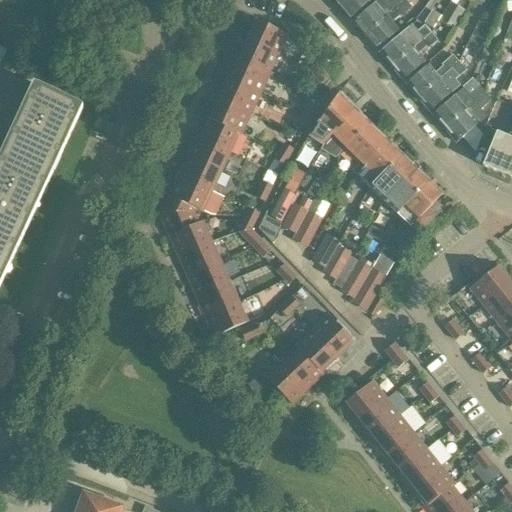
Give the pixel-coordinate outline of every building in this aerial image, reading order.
[(343,0),(337,5),(349,19),(371,0),(343,0)] [(377,0),(352,22),(364,36),(405,0),(404,0),(392,0),(389,3),(387,0),(377,0)] [(405,0),(364,36),(376,50),(399,30),(394,23),(411,8),(405,0)] [(450,3),(447,7),(439,21),(453,29),(464,11),(450,3)] [(277,56),(287,35),(253,20),(244,41),(277,56)] [(409,27),(378,53),(390,67),(430,33),(422,24),(414,31),(409,27)] [(436,40),(430,33),(390,67),(402,81),(425,62),(417,53),(424,47),(425,49),(436,40)] [(277,56),(244,41),(235,60),(268,76),(277,56)] [(405,84),(417,98),(458,63),(452,56),(441,65),(443,68),(436,73),(429,64),(405,84)] [(268,76),(235,60),(226,79),(259,95),(268,76)] [(458,63),(417,98),(429,112),(452,92),(446,84),(453,78),(455,81),(466,71),(458,63)] [(328,77),(316,64),(308,70),(320,84),(328,77)] [(259,95),(226,79),(217,99),(250,114),(259,95)] [(0,280),(80,108),(81,107),(38,87),(37,88),(38,89),(0,171),(0,280)] [(463,88),(431,115),(443,129),(485,94),(479,87),(469,95),(463,88)] [(491,101),(485,94),(443,129),(455,143),(479,123),(471,114),(478,108),(480,110),(491,101)] [(318,122),(309,136),(323,145),(327,139),(354,110),(337,95),(319,122),(318,122)] [(250,114),(217,99),(208,118),(206,116),(204,119),(239,134),(240,132),(242,133),(250,114)] [(318,113),(307,107),(303,115),(313,121),(318,113)] [(345,148),(368,124),(354,110),(327,139),(323,145),(320,150),(335,159),(345,148)] [(313,121),(303,115),(298,123),(308,129),(313,121)] [(239,134),(204,119),(196,137),(230,153),(239,134)] [(355,175),(387,142),(368,124),(345,148),(360,163),(352,171),(355,175)] [(486,147),(492,131),(485,128),(484,132),(483,135),(479,144),(486,147)] [(511,133),(509,135),(508,137),(496,131),(482,167),(511,179),(511,133)] [(187,157),(221,173),(230,153),(196,137),(187,157)] [(387,142),(355,175),(370,189),(373,184),(400,155),(387,142)] [(295,151),(285,145),(280,152),(290,159),(295,151)] [(290,159),(280,152),(275,160),(285,166),(290,159)] [(387,197),(413,168),(400,155),(373,184),(370,189),(386,204),(387,197)] [(221,173),(187,157),(178,177),(212,193),(221,173)] [(300,205),(311,210),(331,173),(320,167),(300,205)] [(400,210),(427,181),(413,168),(387,197),(386,204),(398,216),(400,210)] [(212,193),(178,177),(169,195),(167,194),(166,195),(194,208),(195,207),(204,211),(212,193)] [(427,210),(442,195),(441,193),(440,194),(427,181),(400,210),(398,216),(417,234),(434,216),(427,210)] [(274,188),(264,182),(259,191),(270,196),(274,188)] [(272,245),(282,227),(283,225),(282,224),(296,196),(284,190),(269,218),(264,215),(257,230),(272,245)] [(270,196),(259,191),(255,199),(266,204),(270,196)] [(194,208),(166,195),(158,213),(168,237),(203,222),(202,220),(197,222),(192,212),(194,208)] [(294,204),(283,225),(282,227),(295,234),(308,211),(294,204)] [(238,233),(250,231),(258,214),(249,210),(238,233)] [(306,248),(310,241),(322,219),(308,211),(295,234),(292,240),(306,248)] [(203,222),(168,237),(177,257),(212,242),(203,222)] [(238,233),(248,243),(255,236),(250,231),(238,233)] [(327,271),(339,247),(342,243),(327,235),(312,263),(327,271)] [(257,238),(250,245),(263,258),(270,251),(257,238)] [(212,242),(177,257),(186,277),(221,262),(212,242)] [(353,255),(339,247),(327,271),(324,275),(338,283),(353,255)] [(355,301),(373,269),(375,266),(361,258),(341,293),(354,301),(355,301)] [(221,262),(186,277),(195,297),(230,281),(221,262)] [(276,272),(283,279),(290,272),(283,265),(276,272)] [(469,289),(483,307),(511,283),(498,266),(469,289)] [(355,301),(354,301),(351,305),(367,314),(388,278),(373,269),(355,301)] [(290,272),(283,279),(288,285),(296,278),(290,272)] [(230,281),(195,297),(204,318),(239,302),(230,281)] [(497,324),(511,311),(511,283),(483,307),(497,324)] [(285,303),(293,311),(299,306),(291,297),(285,303)] [(204,318),(213,338),(248,322),(239,302),(204,318)] [(286,318),(293,311),(285,303),(278,310),(286,318)] [(511,311),(497,324),(510,341),(511,339),(511,311)] [(353,342),(327,315),(311,330),(337,357),(353,342)] [(444,327),(449,333),(457,327),(452,320),(444,327)] [(253,338),(261,335),(257,324),(249,328),(253,338)] [(457,327),(449,333),(455,341),(463,334),(457,327)] [(253,338),(249,328),(240,332),(245,342),(253,338)] [(298,347),(322,372),(337,357),(311,330),(296,345),(298,347)] [(384,352),(392,361),(401,354),(394,344),(384,352)] [(282,363),(307,390),(324,374),(322,372),(298,347),(282,363)] [(401,354),(392,361),(398,368),(407,361),(401,354)] [(476,367),(484,361),(479,354),(471,360),(476,367)] [(484,361),(476,367),(482,374),(490,368),(484,361)] [(282,363),(265,379),(291,405),(307,390),(282,363)] [(385,398),(372,381),(342,405),(356,422),(385,398)] [(418,390),(424,397),(432,390),(426,383),(418,390)] [(498,394),(503,401),(511,394),(506,388),(498,394)] [(432,390),(424,397),(430,404),(437,397),(432,390)] [(511,395),(511,394),(503,401),(509,408),(511,406),(511,395)] [(399,416),(385,398),(356,422),(370,439),(399,416)] [(416,413),(424,423),(435,413),(428,404),(416,413)] [(413,432),(399,416),(370,439),(384,456),(413,432)] [(445,423),(451,431),(459,425),(453,417),(445,423)] [(459,425),(451,431),(457,437),(464,431),(459,425)] [(413,432),(384,456),(397,473),(427,449),(413,432)] [(427,450),(427,449),(397,473),(410,489),(439,465),(435,459),(443,452),(436,443),(427,450)] [(478,464),(486,458),(480,451),(472,457),(478,464)] [(486,458),(478,464),(484,471),(492,465),(486,458)] [(453,482),(439,465),(410,489),(423,506),(451,484),(453,482)] [(451,484),(423,506),(421,508),(424,511),(451,511),(464,501),(451,484)] [(499,490),(505,497),(511,491),(511,490),(507,484),(499,490)] [(118,511),(120,507),(84,494),(77,511),(118,511)] [(472,511),(464,501),(451,511),(472,511)]
